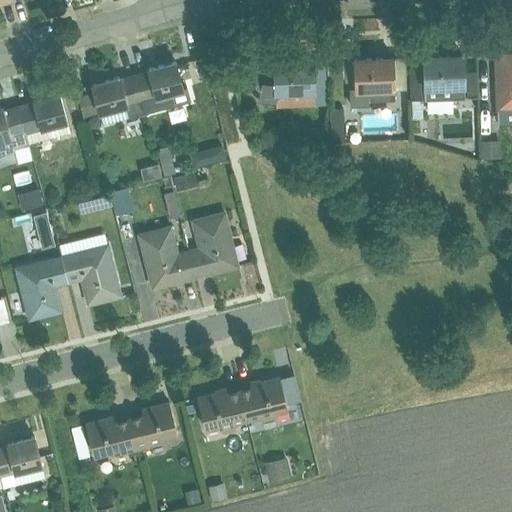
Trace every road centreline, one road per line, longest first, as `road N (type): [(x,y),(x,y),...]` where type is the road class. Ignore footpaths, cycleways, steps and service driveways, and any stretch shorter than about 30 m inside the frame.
road 1 (residential): [(0,385),(271,315)]
road 2 (residential): [(0,52),(156,10)]
